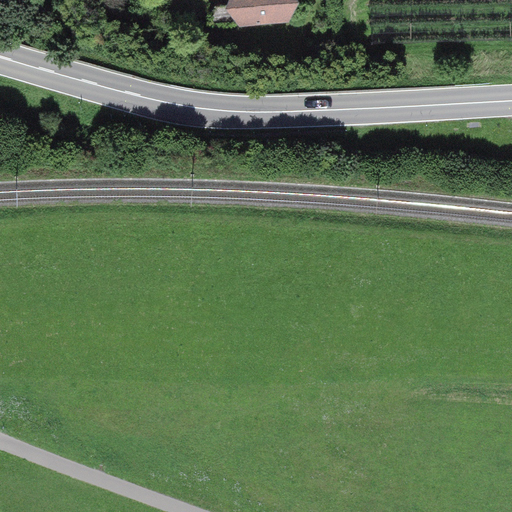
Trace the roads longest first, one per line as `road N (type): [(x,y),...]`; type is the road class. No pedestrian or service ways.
road 1 (primary): [(0,56),(154,105),(341,114),(511,104)]
road 2 (track): [(0,440),(194,511)]
